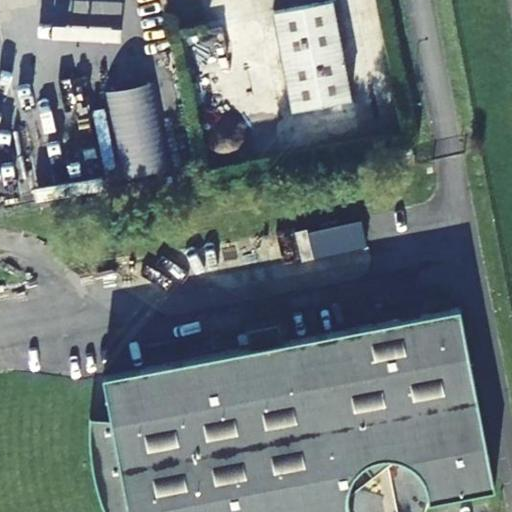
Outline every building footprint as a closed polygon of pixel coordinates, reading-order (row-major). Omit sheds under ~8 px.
[(357,99),(338,1),(278,12),(297,112),(357,99)] [(360,218),(304,231),(309,256),(365,243),(360,218)] [(267,236),(166,255),(176,305),(277,286),(267,236)] [(502,485),(456,255),(100,327),(109,371),(91,374),(102,469),(108,500),(133,496),(136,511),(358,511),(355,501),(355,485),(358,468),(368,459),(383,477),(415,449),(427,456),(438,467),(442,476),(445,497),(502,485)] [(152,258),(51,278),(61,329),(162,309),(152,258)] [(383,477),(368,459),(358,468),(355,485),(355,501),(383,477)] [(136,511),(133,496),(108,500),(110,511),(136,511)]
